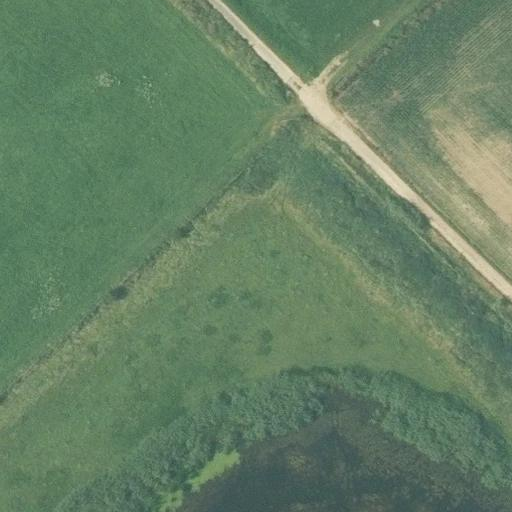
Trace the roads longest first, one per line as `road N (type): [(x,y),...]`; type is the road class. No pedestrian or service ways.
road 1 (track): [(411,0),(0,378)]
road 2 (track): [(511,296),(205,0)]
